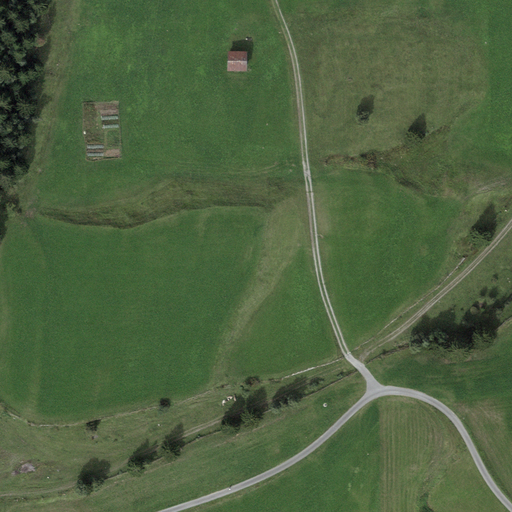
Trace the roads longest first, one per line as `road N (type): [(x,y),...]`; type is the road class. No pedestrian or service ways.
road 1 (track): [(511,228),(403,328),(351,360),(84,480),(0,492)]
road 2 (track): [(511,507),(456,421),(428,398),(379,392),(311,451),(167,511)]
road 3 (track): [(379,392),(341,343),(320,285),(297,75),(274,0)]
